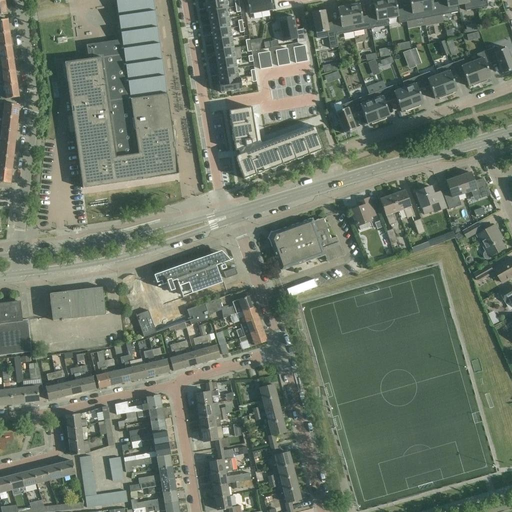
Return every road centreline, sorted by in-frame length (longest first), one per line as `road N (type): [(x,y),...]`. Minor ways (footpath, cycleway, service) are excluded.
road 1 (tertiary): [(229,215),(482,140)]
road 2 (residential): [(21,254),(33,87),(20,0)]
road 3 (residential): [(229,215),(185,0)]
road 4 (tertiary): [(22,273),(135,255),(229,215)]
road 5 (tertiary): [(229,215),(21,254)]
road 6 (residential): [(338,152),(511,86)]
road 7 (residential): [(325,511),(280,350)]
road 8 (residential): [(280,350),(229,215)]
road 9 (residential): [(198,511),(175,383)]
road 10 (residential): [(175,383),(52,412)]
